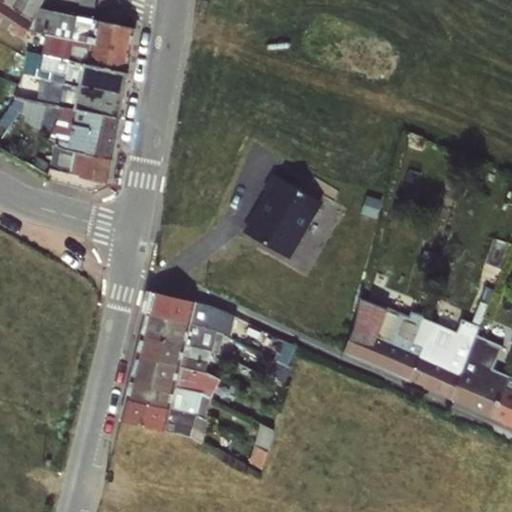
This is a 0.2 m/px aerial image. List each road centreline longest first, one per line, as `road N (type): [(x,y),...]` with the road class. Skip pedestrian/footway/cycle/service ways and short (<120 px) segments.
road 1 (residential): [(511,435),(128,260)]
road 2 (tertiary): [(70,511),(128,260)]
road 3 (tertiary): [(133,229),(171,16)]
road 4 (residential): [(0,191),(133,229)]
